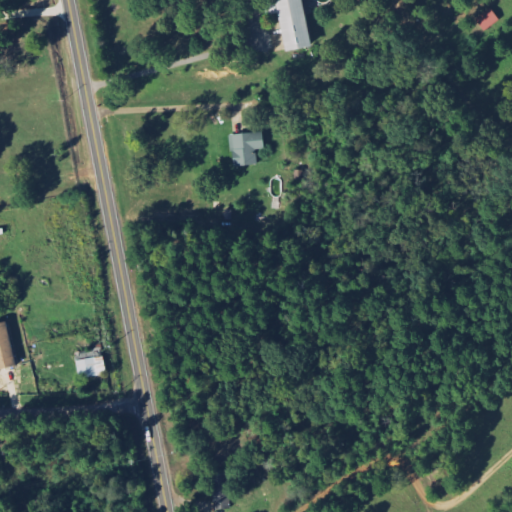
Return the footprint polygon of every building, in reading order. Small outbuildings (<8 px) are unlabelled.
[(271,0),(266,1),(268,15),(282,13),(288,51),(313,47),(305,0),(271,0)] [(486,32),(502,22),(494,9),(478,18),(486,32)] [(260,165),(258,150),(267,149),(265,132),(233,135),(235,167),(260,165)] [(0,323),(0,369),(18,366),(9,322),(0,323)] [(82,379),(109,373),(105,355),(78,361),(82,379)]
